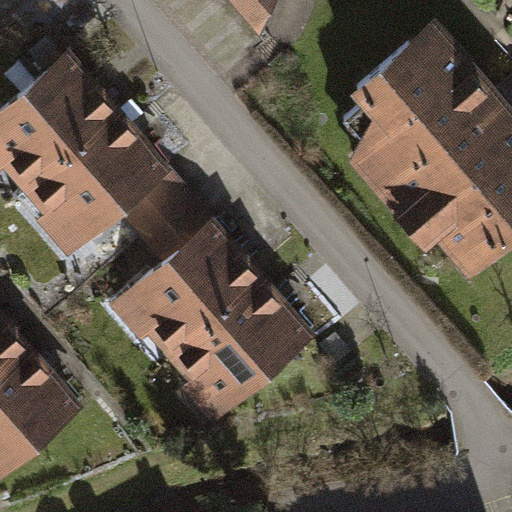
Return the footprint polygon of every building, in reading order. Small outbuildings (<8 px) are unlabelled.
[(269,0),(240,0),(260,25),(269,0)] [(438,26),(334,117),(470,274),(511,237),(511,74),(494,90),(438,26)] [(73,58),(0,121),(0,136),(10,148),(7,164),(32,192),(122,114),(73,58)] [(73,221),(90,241),(125,210),(150,236),(194,196),(122,114),(32,192),(56,221),(73,221)] [(173,262),(138,293),(155,313),(152,329),(177,357),(267,279),(194,196),(150,236),(173,262)] [(218,385),(236,405),(317,335),(267,279),(177,357),(202,385),(218,385)] [(0,312),(0,376),(32,349),(0,312)] [(0,475),(1,476),(81,406),(32,350),(0,377),(0,475)]
